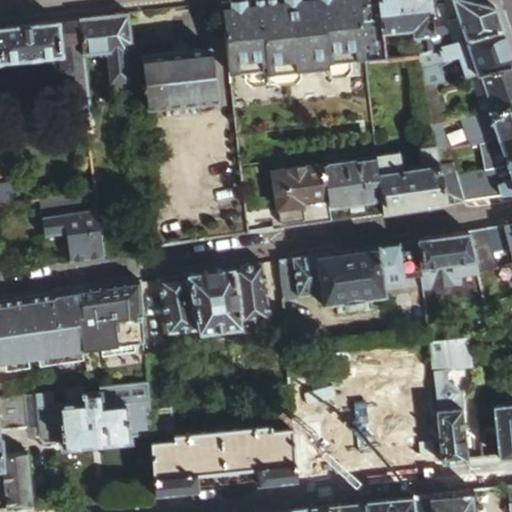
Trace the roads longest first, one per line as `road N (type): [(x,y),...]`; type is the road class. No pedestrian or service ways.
road 1 (unclassified): [(0,287),(511,208)]
road 2 (residential): [(511,473),(137,511)]
